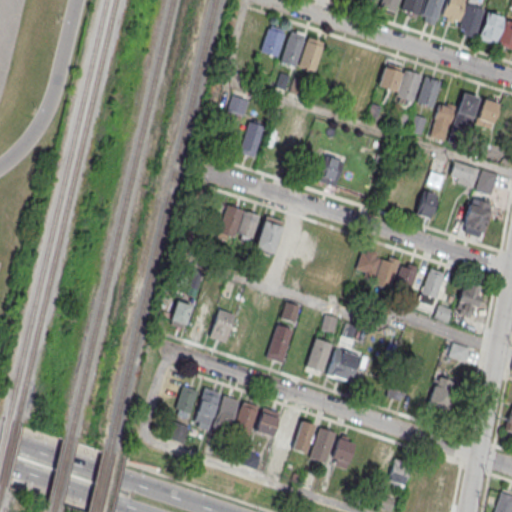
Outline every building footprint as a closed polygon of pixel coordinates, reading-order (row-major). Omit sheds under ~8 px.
[(395,12),(398,0),(347,0),(357,2),(358,0),(378,5),(378,8),(395,12)] [(420,0),(402,0),(399,13),(416,18),(420,0)] [(423,0),(417,19),(434,24),(441,0),(423,0)] [(445,0),(441,19),(459,24),(456,33),(474,38),(482,7),(466,3),(466,0),(445,0)] [(494,44),(503,17),(486,11),(477,38),(494,44)] [(259,50),(266,27),(268,28),(270,24),(283,29),(281,33),(283,33),(276,56),(259,50)] [(294,65),(304,35),(289,30),(279,61),(294,65)] [(314,70),(323,41),(306,36),(297,65),(314,70)] [(347,50),(363,55),(353,84),(337,79),(347,50)] [(376,85),(382,66),(384,66),(386,63),(399,67),(398,71),(401,72),(394,91),(376,85)] [(412,100),(421,75),(403,69),(394,95),(398,96),(396,101),(406,104),(407,99),(412,100)] [(415,101),(423,75),(440,80),(431,106),(415,101)] [(461,92),(446,141),(462,146),(477,97),(461,92)] [(226,111),(243,116),(248,99),(230,95),(226,111)] [(499,103),(482,98),(473,123),(491,129),(499,103)] [(370,102),(380,105),(375,120),(366,117),(370,102)] [(428,136),(443,140),(452,107),(437,103),(428,136)] [(394,110),(408,115),(404,128),(390,124),(394,110)] [(412,113),(425,117),(420,133),(407,129),(412,113)] [(253,157),(263,125),(247,120),(237,153),(253,157)] [(283,138),(268,132),(259,156),(274,162),(283,138)] [(313,179),(334,186),(343,161),(322,154),(313,179)] [(480,168),(474,188),(490,193),(497,174),(480,168)] [(396,208),(413,212),(421,184),(403,180),(396,208)] [(429,219),(437,194),(423,189),(415,214),(429,219)] [(491,203),(470,197),(460,228),(482,234),(491,203)] [(243,209),(259,214),(251,237),(248,236),(246,242),(238,239),(240,234),(236,232),(243,209)] [(283,222),(264,216),(253,247),(272,254),(283,222)] [(303,229),(321,235),(313,261),(295,255),(303,229)] [(350,273),(355,244),(341,242),(337,271),(350,273)] [(365,272),(362,280),(390,288),(398,258),(361,248),(355,269),(365,272)] [(394,284),(409,289),(417,267),(402,262),(394,284)] [(437,298),(445,272),(427,267),(420,293),(437,298)] [(454,311),(473,317),(482,288),(462,282),(454,311)] [(328,298),(340,302),(345,289),(332,285),(328,298)] [(191,305),(175,299),(167,322),(182,328),(191,305)] [(198,302),(189,329),(205,335),(216,303),(205,299),(203,304),(198,302)] [(299,306),(284,301),(279,318),(293,323),(299,306)] [(208,337),(217,308),(233,314),(224,342),(208,337)] [(319,316),(305,308),(295,327),(310,334),(319,316)] [(320,328),(332,332),(337,318),(325,314),(320,328)] [(271,326),(262,354),(245,349),(254,321),(271,326)] [(275,323),(264,357),(280,362),(291,329),(275,323)] [(313,337),(331,343),(321,372),(303,366),(313,337)] [(333,347),(325,374),(348,381),(357,355),(333,347)] [(420,404),(428,376),(411,371),(409,377),(388,370),(381,393),(420,404)] [(426,407),(446,412),(454,381),(434,376),(426,407)] [(181,384),(197,389),(189,413),(173,408),(181,384)] [(202,387),(219,392),(208,425),(192,419),(202,387)] [(221,394),(238,399),(227,431),(210,426),(221,394)] [(231,432),(248,436),(257,404),(240,400),(231,432)] [(260,406),(278,412),(271,436),(253,430),(260,406)] [(283,413),(299,419),(289,448),(273,443),(283,413)] [(317,426),(334,432),(324,462),(307,456),(317,426)] [(336,437),(330,456),(334,458),(332,464),(344,468),(353,443),(346,441),(348,437),(340,434),(339,438),(336,437)] [(401,490),(410,464),(393,458),(383,483),(401,490)] [(492,511),(511,511),(511,495),(500,491),(492,511)] [(377,508),(388,511),(389,511),(393,500),(381,496),(377,508)]
